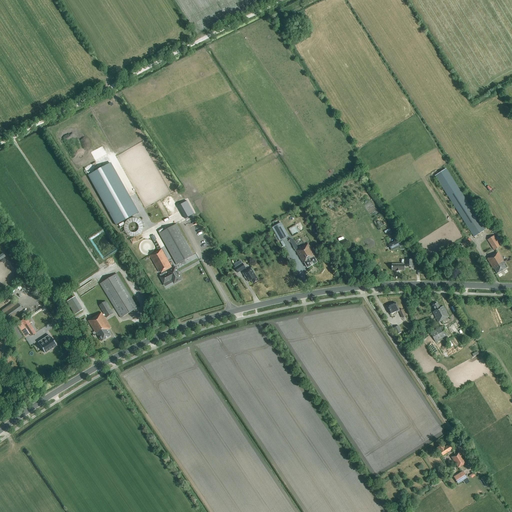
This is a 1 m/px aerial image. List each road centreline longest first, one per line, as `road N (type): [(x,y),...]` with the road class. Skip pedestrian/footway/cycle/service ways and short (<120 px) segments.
road 1 (track): [(0,143),(282,0)]
road 2 (tertiary): [(0,430),(120,354),(271,302)]
road 3 (tertiary): [(511,286),(359,286),(271,302)]
